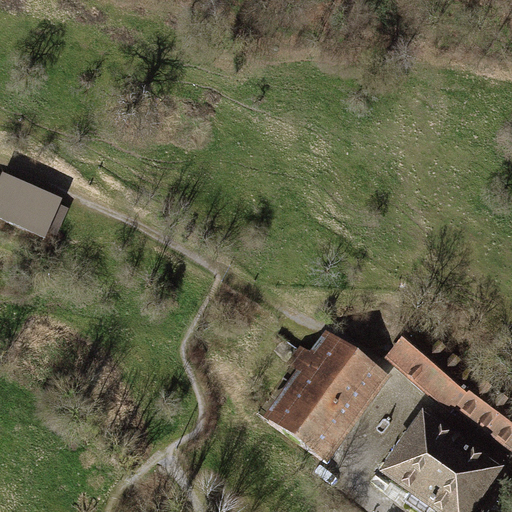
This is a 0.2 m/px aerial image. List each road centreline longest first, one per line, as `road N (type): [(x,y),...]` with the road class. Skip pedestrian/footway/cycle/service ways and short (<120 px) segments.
road 1 (track): [(221,272),(0,162)]
road 2 (track): [(221,272),(393,371)]
